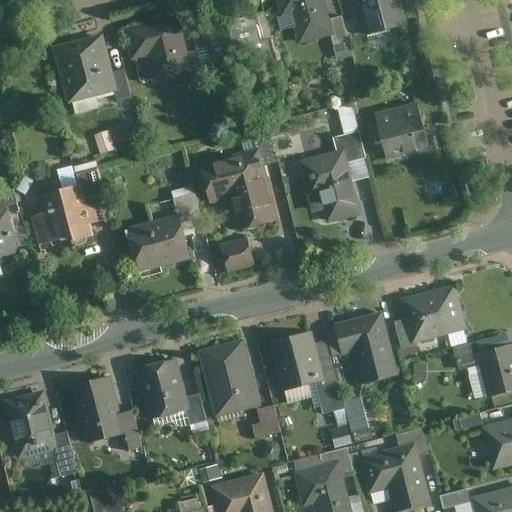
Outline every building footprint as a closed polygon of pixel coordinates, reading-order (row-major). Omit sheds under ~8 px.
[(331,21),(325,0),(278,0),(283,19),(292,17),(300,45),(335,36),(331,21)] [(409,27),(402,0),(358,0),(368,38),(409,27)] [(261,44),(252,7),(208,19),(212,36),(205,38),(212,65),(246,56),(244,51),(262,46),(261,44)] [(189,55),(179,16),(125,30),(133,62),(147,58),(154,83),(190,74),(194,73),(189,55)] [(343,18),(331,21),(335,36),(338,48),(350,45),(343,18)] [(114,74),(104,36),(54,49),(69,106),(116,94),(119,94),(114,74)] [(272,41),(261,44),(262,46),(266,64),(277,62),(272,41)] [(198,52),(189,55),(194,73),(190,74),(192,81),(205,78),(198,52)] [(125,71),(114,74),(119,94),(116,94),(118,103),(132,99),(125,71)] [(420,105),(378,116),(389,162),(432,152),(420,105)] [(98,134),(103,155),(118,151),(113,131),(98,134)] [(334,141),(338,153),(346,151),(349,165),(368,161),(361,133),(334,141)] [(274,147),(261,150),(266,168),(278,164),(274,147)] [(266,168),(261,150),(201,166),(212,207),(230,202),(239,233),(282,224),(266,168)] [(362,216),(349,165),(346,151),(338,153),(301,163),(314,216),(324,213),(328,226),(362,216)] [(78,177),(82,189),(85,201),(105,197),(99,172),(78,177)] [(48,215),(34,220),(41,248),(73,240),(75,247),(95,241),(92,227),(101,225),(95,207),(87,210),(85,201),(82,189),(44,199),(48,215)] [(0,196),(0,215),(9,213),(8,207),(18,205),(14,192),(0,196)] [(175,202),(180,218),(183,226),(203,221),(196,196),(175,202)] [(0,215),(0,265),(21,260),(9,213),(0,215)] [(180,218),(129,233),(141,276),(193,261),(183,226),(180,218)] [(222,246),(231,273),(259,265),(251,237),(222,246)] [(406,317),(413,341),(417,340),(468,327),(457,282),(400,297),(406,317)] [(383,308),(335,321),(336,324),(343,351),(344,353),(354,350),(362,382),(399,372),(383,308)] [(413,341),(406,317),(395,319),(402,346),(418,342),(417,340),(413,341)] [(343,351),(336,324),(327,326),(333,353),(343,351)] [(311,328),(271,339),(283,389),(324,377),(311,328)] [(245,336),(199,348),(216,415),(262,403),(245,336)] [(478,352),(480,351),(478,339),(455,345),(460,368),(481,364),(478,352)] [(481,364),(489,396),(511,390),(511,343),(480,351),(478,352),(481,364)] [(177,356),(137,366),(150,418),(187,408),(190,407),(187,394),(177,356)] [(110,375),(73,385),(88,441),(124,431),(129,449),(143,445),(134,408),(121,411),(110,375)] [(45,387),(4,397),(18,458),(54,448),(60,447),(56,432),(45,387)] [(200,391),(187,394),(190,407),(187,408),(191,422),(207,418),(200,391)] [(278,405),(261,408),(263,423),(255,424),(257,437),(282,433),(278,405)] [(481,412),(455,419),(458,429),(484,422),(481,412)] [(511,417),(483,424),(494,469),(511,464),(511,417)] [(398,432),(400,444),(417,440),(421,453),(430,451),(423,426),(398,432)] [(67,429),(56,432),(60,447),(54,448),(61,474),(78,471),(67,429)] [(400,444),(360,455),(369,493),(389,487),(395,511),(401,511),(434,504),(421,453),(417,440),(400,444)] [(320,452),(324,462),(340,458),(344,474),(355,471),(348,446),(320,452)] [(353,511),(344,474),(340,458),(324,462),(295,470),(304,505),(315,503),(316,511),(353,511)] [(221,466),(203,470),(206,480),(224,476),(221,466)] [(275,511),(265,470),(211,484),(218,511),(275,511)] [(91,492),(95,511),(125,511),(119,485),(91,492)] [(511,511),(511,485),(473,495),(476,511),(511,511)] [(468,487),(441,494),(445,506),(471,499),(468,487)] [(353,496),(356,511),(366,511),(362,494),(353,496)]
